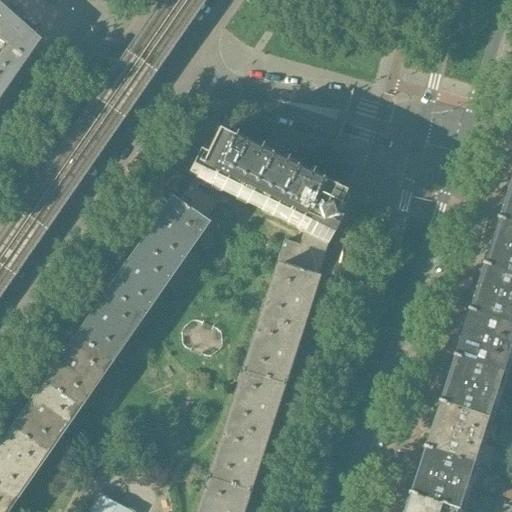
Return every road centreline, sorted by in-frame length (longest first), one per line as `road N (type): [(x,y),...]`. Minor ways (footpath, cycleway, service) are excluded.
road 1 (secondary): [(342,511),(459,148)]
road 2 (secondary): [(416,150),(306,511)]
road 3 (residential): [(0,335),(178,77)]
road 4 (residential): [(114,54),(0,219)]
road 5 (residential): [(243,94),(416,150)]
road 6 (residential): [(421,126),(299,97),(243,94)]
road 7 (secondary): [(459,148),(507,0)]
road 8 (secondary): [(449,0),(421,126)]
